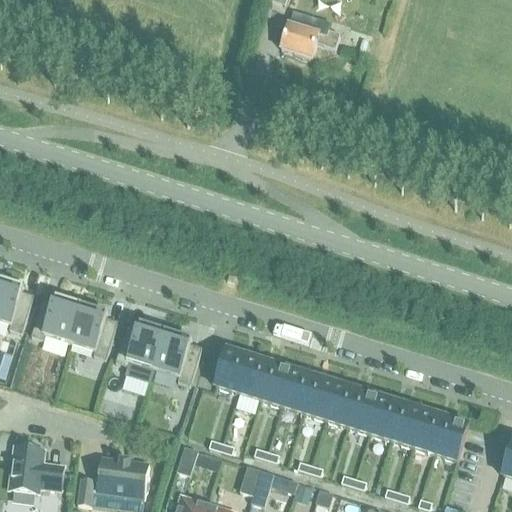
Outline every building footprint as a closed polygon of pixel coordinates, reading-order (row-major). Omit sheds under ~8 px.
[(270,0),(269,4),(285,10),(288,0),(270,0)] [(380,14),(372,37),(379,39),(387,17),(380,14)] [(281,54),(312,63),(317,48),(324,50),(324,51),(336,54),(340,39),(329,36),(332,28),(294,16),(289,29),(281,54)] [(362,31),(371,33),(375,19),(367,17),(362,31)] [(10,335),(22,339),(34,300),(23,297),(24,292),(0,284),(0,326),(11,330),(10,335)] [(45,341),(70,349),(82,310),(56,302),(55,307),(43,303),(31,342),(44,345),(45,341)] [(118,326),(107,323),(108,318),(82,310),(70,349),(95,356),(94,361),(106,365),(118,326)] [(130,367),(155,375),(166,336),(140,328),(139,333),(127,329),(116,368),(128,372),(130,367)] [(202,352),(191,349),(192,344),(166,336),(155,375),(180,382),(178,387),(191,391),(202,352)] [(227,355),(216,392),(239,399),(250,362),(227,355)] [(272,369),(250,362),(239,399),(261,406),(272,369)] [(0,383),(14,387),(18,370),(0,365),(0,383)] [(272,369),(261,406),(282,412),(294,376),(272,369)] [(304,419),(316,382),(294,376),(282,412),(304,419)] [(337,389),(316,382),(304,419),(326,426),(337,389)] [(337,389),(326,426),(348,433),(359,396),(337,389)] [(348,433),(370,440),(381,403),(359,396),(348,433)] [(381,403),(370,440),(391,446),(403,409),(381,403)] [(403,409),(391,446),(413,453),(424,416),(403,409)] [(424,416),(413,453),(435,460),(446,423),(424,416)] [(446,423),(435,460),(457,467),(462,452),(469,430),(446,423)] [(212,445),(209,453),(221,457),(223,449),(220,448),(212,445)] [(223,449),(221,457),(232,460),(235,453),(223,449)] [(511,452),(503,481),(511,483),(511,452)] [(15,453),(10,495),(39,499),(40,493),(62,496),(65,472),(49,470),(48,474),(43,473),(45,457),(15,453)] [(177,478),(190,482),(198,457),(185,453),(177,478)] [(268,457),(263,456),(257,454),(254,462),(266,465),(268,457)] [(266,465),(277,469),(280,461),(268,457),(266,465)] [(99,487),(95,487),(96,486),(81,484),(78,510),(92,511),(94,497),(98,497),(98,498),(145,504),(146,497),(148,496),(149,489),(147,487),(150,470),(130,467),(130,466),(121,465),(121,466),(102,464),(99,487)] [(301,467),(298,475),(309,479),(312,471),(306,469),(301,467)] [(312,471),(309,479),(321,482),(324,474),(312,471)] [(240,497),(253,502),(261,476),(248,472),(240,497)] [(251,509),(260,511),(264,511),(275,481),(261,476),(253,502),(251,509)] [(355,484),(349,482),(344,481),(341,489),(353,492),(355,484)] [(353,492),(365,496),(367,488),(355,484),(353,492)] [(304,505),(317,507),(320,491),(307,489),(304,505)] [(388,494),(385,502),(397,506),(399,498),(393,496),(388,494)] [(397,506),(408,509),(411,502),(399,498),(397,506)] [(178,511),(208,511),(209,510),(181,501),(178,511)]
